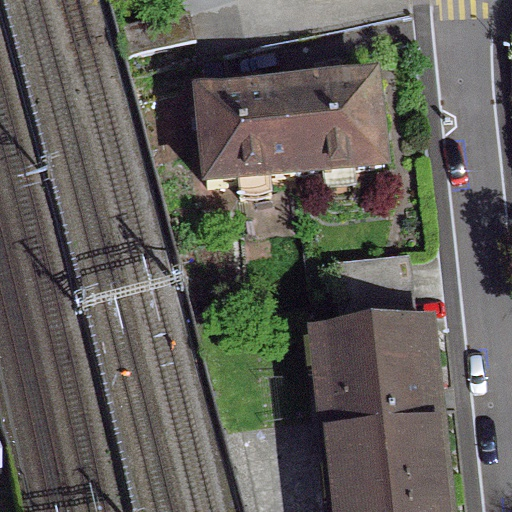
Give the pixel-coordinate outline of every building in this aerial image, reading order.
[(185,16),(117,31),(123,61),(191,45),(185,16)] [(348,174),(379,171),(369,83),(281,92),(291,180),(319,178),(320,193),(350,190),(348,174)] [(281,92),(194,102),(203,190),(233,187),(235,203),(265,200),(263,184),(291,180),(281,92)] [(401,301),(397,265),(332,272),(336,308),(401,301)] [(339,338),(312,341),(330,511),(440,500),(431,413),(420,414),(418,396),(429,395),(422,329),(405,331),(401,301),(336,308),(339,338)] [(330,511),(441,511),(440,500),(330,511)]
